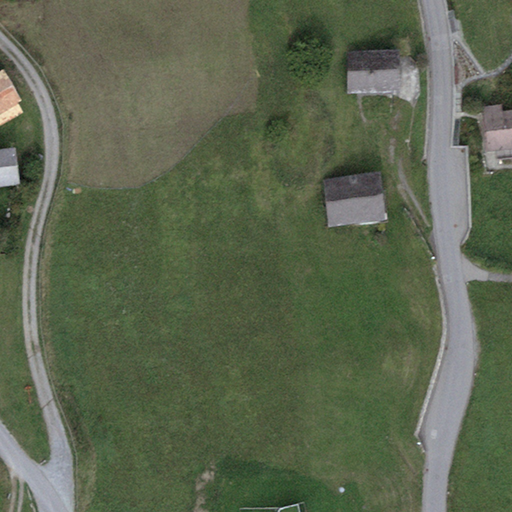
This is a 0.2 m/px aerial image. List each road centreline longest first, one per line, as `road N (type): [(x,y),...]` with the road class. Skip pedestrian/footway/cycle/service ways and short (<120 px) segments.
road 1 (unclassified): [(430,0),(458,320),(437,511)]
road 2 (track): [(47,498),(57,444),(32,350),(29,264),(50,138),(28,71),(0,43)]
